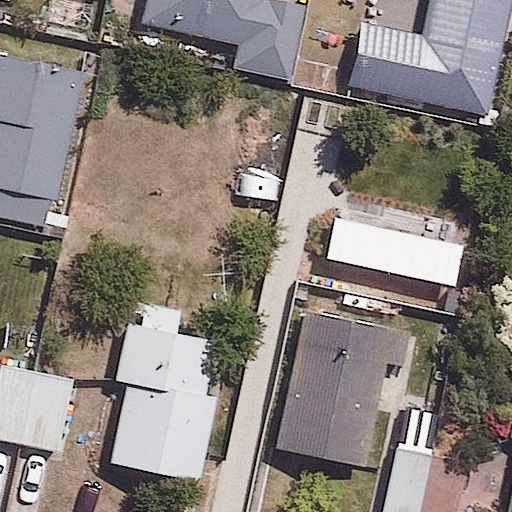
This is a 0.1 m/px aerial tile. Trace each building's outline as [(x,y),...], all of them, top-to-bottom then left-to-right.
[(227,59),(288,73),(304,0),(302,0),(150,0),(147,15),(233,34),(227,59)] [(365,14),(351,80),(483,109),(506,0),(426,0),(421,26),(365,14)] [(0,215),(42,223),(48,192),(58,194),(82,69),(0,53),(0,215)] [(125,317),(114,376),(127,378),(112,459),(200,475),(216,390),(199,386),(209,335),(175,329),(179,309),(142,302),(138,319),(125,317)] [(398,364),(407,325),(313,303),(280,445),(360,463),(384,361),(398,364)] [(74,374),(0,358),(0,436),(58,449),(74,374)] [(275,381),(251,376),(241,424),(265,429),(275,381)] [(511,511),(511,419),(504,452),(480,446),(466,503),(507,511),(511,511)] [(453,511),(465,451),(392,437),(378,511),(453,511)]
